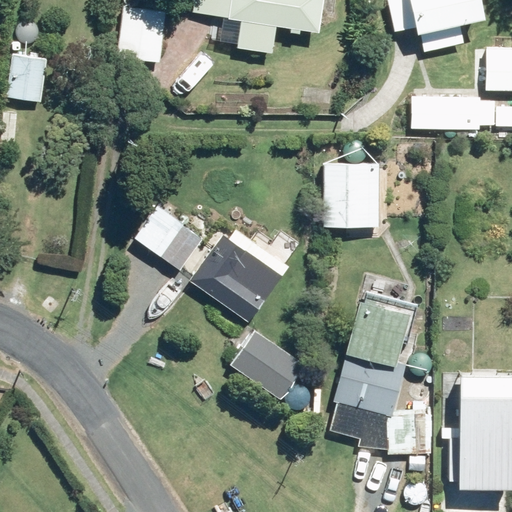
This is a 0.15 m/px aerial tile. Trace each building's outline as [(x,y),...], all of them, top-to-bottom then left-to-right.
[(278,26),(321,32),(325,0),(232,0),(229,19),(225,19),(222,40),(239,42),(238,47),(274,52),(278,26)] [(484,0),(390,0),(397,32),(419,27),(424,51),(465,41),(461,24),(488,18),(484,0)] [(125,7),(117,57),(160,62),(167,13),(125,7)] [(7,96),(43,101),(48,59),(13,54),(7,96)] [(412,128),(480,129),(481,125),(495,125),(495,102),(481,102),(481,97),(412,96),(412,128)] [(511,107),(497,107),(497,126),(511,125),(511,107)] [(1,141),(16,142),(18,112),(2,112),(1,141)] [(325,163),(324,227),(380,227),(381,164),(325,163)] [(163,257),(182,269),(202,239),(183,226),(163,257)] [(191,281),(249,323),(283,276),(224,234),(191,281)] [(397,289),(394,288),(391,290),(390,294),(393,297),(396,297),(399,295),(399,291),(397,289)] [(314,446),(355,456),(360,437),(363,438),(367,422),(383,426),(386,414),(388,415),(388,452),(432,453),(432,415),(426,415),(425,403),(413,403),(413,409),(394,410),(406,362),(400,360),(411,321),(415,322),(419,306),(363,291),(335,399),(337,400),(330,429),(319,426),(314,446)] [(305,360),(251,324),(228,359),(282,395),(305,360)] [(460,477),(460,486),(511,488),(511,375),(460,374),(460,439),(451,439),(450,476),(460,477)]
